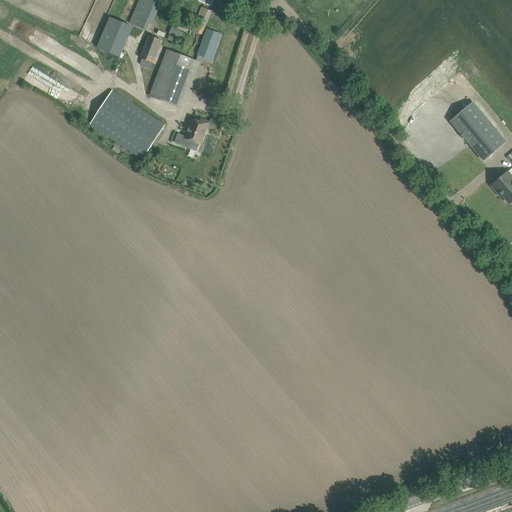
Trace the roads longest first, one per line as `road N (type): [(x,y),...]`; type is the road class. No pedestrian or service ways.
road 1 (unclassified): [(511,268),(310,29)]
road 2 (tertiary): [(388,511),(511,466)]
